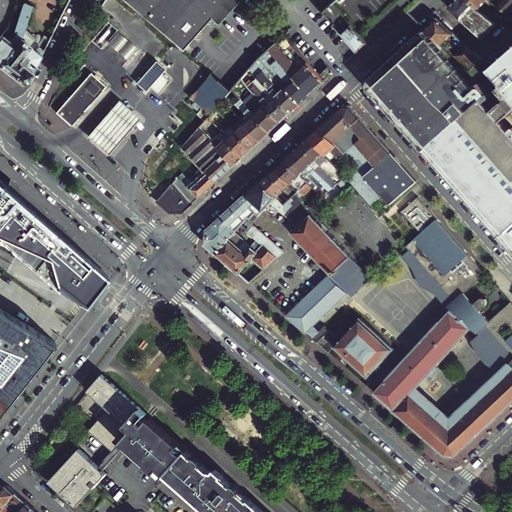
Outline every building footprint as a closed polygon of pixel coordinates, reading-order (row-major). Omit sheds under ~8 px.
[(163,36),(182,52),(208,22),(200,15),(182,0),(121,0),(137,13),(163,36)] [(182,0),(200,15),(208,22),(210,20),(214,15),(210,12),(213,9),(220,0),(182,0)] [(217,26),(224,19),(239,0),(220,0),(213,9),(210,12),(214,15),(210,20),(217,26)] [(471,28),(485,14),(478,9),(467,0),(456,0),(449,8),(471,28)] [(487,0),(467,0),(478,9),(487,0)] [(507,13),(511,8),(511,4),(506,0),(502,0),(498,6),(507,13)] [(0,39),(0,63),(1,64),(22,38),(26,28),(28,22),(34,5),(26,2),(25,3),(24,7),(16,31),(18,33),(10,42),(3,36),(0,39)] [(471,28),(483,38),(497,24),(485,14),(471,28)] [(457,39),(459,37),(444,24),(438,18),(428,27),(444,43),(448,39),(453,43),(455,41),(457,42),(459,41),(457,39)] [(92,41),(102,49),(118,31),(108,23),(92,41)] [(511,127),(511,129),(503,119),(511,109),(511,49),(491,68),(504,83),(501,85),(509,94),(493,108),(483,96),(492,90),(481,77),(483,75),(474,66),(471,69),(463,62),(455,54),(444,43),(428,27),(370,81),(369,89),(511,249),(511,127)] [(34,72),(33,72),(35,70),(43,55),(32,47),(35,43),(25,35),(29,30),(26,28),(22,38),(1,64),(23,82),(30,80),(34,72)] [(358,51),(367,42),(354,28),(345,37),(348,40),(358,51)] [(109,45),(119,53),(128,42),(119,34),(109,45)] [(290,43),(283,36),(277,42),(283,49),(285,47),(290,43)] [(119,53),(128,62),(138,51),(128,42),(119,53)] [(277,42),(269,49),(276,57),(292,74),(311,95),(325,81),(314,70),(307,62),(303,66),(299,70),(296,67),(297,64),(283,49),(277,42)] [(307,62),(290,43),(285,47),(303,66),(307,62)] [(455,54),(463,62),(475,51),(466,44),(455,54)] [(471,69),(474,66),(483,58),(475,51),(463,62),(471,69)] [(292,74),(276,57),(266,66),(271,71),(293,95),(301,103),(311,95),(292,74)] [(249,68),(260,79),(272,92),(285,106),(291,113),(301,103),(293,95),(271,71),(266,66),(259,58),(249,68)] [(147,93),(151,88),(162,75),(163,74),(155,66),(146,76),(138,85),(147,93)] [(58,113),(73,126),(107,88),(91,74),(69,99),(67,97),(64,101),(66,103),(58,113)] [(151,88),(159,96),(171,83),(162,75),(151,88)] [(216,110),(224,100),(230,93),(211,76),(191,99),(195,103),(210,116),(216,110)] [(248,85),(242,79),(233,90),(271,131),(281,122),(248,85)] [(281,122),(291,113),(285,106),(272,92),(268,95),(254,80),(248,85),(281,122)] [(271,131),(233,90),(230,93),(224,100),(230,107),(235,102),(244,112),(250,118),(245,122),(261,140),(271,131)] [(222,116),(230,107),(224,100),(216,110),(222,116)] [(110,155),(133,128),(141,119),(121,101),(111,113),(90,137),(110,155)] [(209,118),(210,116),(195,103),(193,106),(195,108),(194,109),(199,114),(197,116),(204,123),(209,118)] [(360,141),(372,130),(357,113),(351,105),(343,105),(335,113),(355,136),(360,141)] [(511,109),(503,119),(511,129),(511,127),(511,109)] [(214,123),(222,116),(216,110),(210,116),(209,118),(214,123)] [(239,117),(245,122),(250,118),(244,112),(239,117)] [(231,117),(240,127),(236,131),(252,149),(261,140),(245,122),(239,117),(235,113),(231,117)] [(348,142),(355,136),(335,113),(328,120),(348,142)] [(235,165),(244,156),(219,128),(214,123),(209,118),(204,123),(204,124),(222,143),(218,147),(225,154),(235,165)] [(341,149),(348,142),(328,120),(320,126),(341,149)] [(218,147),(222,143),(204,124),(200,127),(218,147)] [(244,156),(252,149),(236,131),(231,135),(222,125),(219,128),(244,156)] [(357,167),(341,149),(320,126),(309,137),(326,155),(331,150),(341,161),(336,166),(346,177),(357,167)] [(225,154),(218,147),(200,127),(183,147),(203,169),(206,172),(208,170),(225,154)] [(356,144),(363,151),(379,137),(372,130),(360,141),(356,144)] [(309,137),(301,144),(316,161),(320,158),(324,162),(333,171),(329,175),(338,184),(346,177),(336,166),(326,155),(309,137)] [(361,165),(365,162),(369,158),(385,144),(379,137),(363,151),(366,155),(362,158),(359,154),(354,158),(360,164),(361,165)] [(311,165),(316,161),(301,144),(292,152),(329,193),(333,189),(311,165)] [(359,154),(363,151),(356,144),(352,147),(359,154)] [(377,167),(393,153),(385,144),(369,158),(377,167)] [(354,158),(359,154),(352,147),(348,151),(354,158)] [(336,166),(341,161),(331,150),(326,155),(336,166)] [(329,193),(292,152),(283,161),(308,187),(312,191),(321,198),(322,199),(329,193)] [(361,165),(360,164),(357,167),(346,177),(352,183),(370,204),(382,194),(390,204),(410,186),(417,180),(393,153),(377,167),(373,170),(368,174),(361,165)] [(208,170),(217,181),(235,165),(225,154),(208,170)] [(321,166),(324,162),(320,158),(316,161),(321,166)] [(300,194),(308,187),(283,161),(276,168),(300,194)] [(338,184),(329,175),(321,166),(316,161),(311,165),(333,189),(338,184)] [(368,174),(373,170),(365,162),(361,165),(368,174)] [(293,200),(300,194),(276,168),(269,174),(293,201),(293,200)] [(189,186),(200,197),(217,181),(208,170),(206,172),(203,169),(191,181),(189,186)] [(193,203),(200,197),(189,186),(191,181),(184,174),(175,183),(193,203)] [(285,208),(293,201),(269,174),(261,182),(285,208)] [(0,179),(0,242),(27,250),(68,286),(91,260),(47,220),(0,179)] [(293,201),(285,208),(261,182),(250,192),(268,207),(272,203),(284,216),(294,208),(292,205),(295,202),(293,200),(293,201)] [(183,212),(193,203),(175,183),(158,201),(171,213),(183,212)] [(300,194),(305,199),(312,191),(308,187),(300,194)] [(264,211),(268,207),(250,192),(246,195),(264,211)] [(214,251),(228,237),(240,224),(242,222),(243,224),(255,213),(258,216),(264,211),(246,195),(239,202),(207,231),(207,244),(214,251)] [(402,210),(407,216),(423,202),(418,196),(402,210)] [(407,216),(413,223),(429,209),(423,202),(407,216)] [(413,223),(420,231),(436,216),(429,209),(413,223)] [(332,274),(351,257),(306,210),(285,227),(332,274)] [(245,229),(252,222),(258,216),(255,213),(243,224),(242,222),(240,224),(245,229)] [(419,233),(425,240),(442,224),(436,216),(420,231),(421,232),(419,233)] [(276,256),(283,249),(252,222),(245,229),(255,238),(276,256)] [(425,240),(431,247),(449,231),(442,224),(425,240)] [(431,247),(437,254),(455,238),(449,231),(431,247)] [(450,268),(443,261),(437,254),(431,247),(425,240),(419,233),(412,239),(417,245),(423,252),(429,258),(435,265),(441,272),(446,278),(452,285),(458,291),(473,277),(472,275),(462,283),(456,276),(450,268)] [(255,261),(264,269),(276,256),(255,238),(243,251),(228,237),(214,251),(239,273),(250,261),(252,263),(255,261)] [(437,254),(443,261),(461,245),(455,238),(437,254)] [(406,245),(410,251),(417,245),(412,239),(406,245)] [(416,258),(423,252),(417,245),(410,251),(416,258)] [(443,261),(450,268),(468,253),(461,245),(443,261)] [(108,275),(91,260),(68,286),(27,250),(23,255),(57,286),(58,285),(87,303),(108,275)] [(422,264),(429,258),(423,252),(416,258),(422,264)] [(450,268),(456,276),(474,260),(468,253),(450,268)] [(317,325),(336,306),(348,295),(349,296),(361,285),(369,276),(351,257),(332,274),(287,315),(308,334),(317,325)] [(428,271),(435,265),(429,258),(422,264),(428,271)] [(462,283),(472,275),(481,267),(474,260),(456,276),(462,283)] [(434,278),(441,272),(435,265),(428,271),(434,278)] [(464,292),(476,282),(486,273),(481,267),(472,275),(473,277),(458,291),(451,297),(454,301),(464,292)] [(439,284),(446,278),(441,272),(434,278),(439,284)] [(349,296),(352,299),(372,279),(369,276),(361,285),(349,296)] [(445,291),(452,285),(446,278),(439,284),(445,291)] [(451,297),(458,291),(452,285),(445,291),(451,297)] [(454,301),(449,306),(453,309),(458,314),(461,310),(468,317),(469,318),(466,321),(472,327),(473,327),(477,331),(485,323),(488,320),(485,316),(480,309),(485,305),(487,303),(487,302),(486,299),(484,297),(481,297),(479,298),(474,303),(464,292),(454,301)] [(491,330),(511,311),(511,301),(511,300),(488,320),(485,323),(491,330)] [(0,307),(0,412),(40,361),(55,342),(0,307)] [(456,456),(501,414),(511,403),(511,370),(500,382),(472,408),(451,429),(428,408),(412,394),(434,369),(459,343),(473,327),(472,327),(466,321),(465,320),(458,314),(453,309),(375,393),(446,455),(456,456)] [(465,320),(468,317),(461,310),(458,314),(465,320)] [(500,341),(511,330),(511,311),(491,330),(500,341)] [(368,377),(385,360),(395,349),(361,318),(341,340),(335,346),(368,377)] [(479,333),(483,337),(491,330),(485,323),(477,331),(479,333)] [(314,339),(322,345),(333,333),(332,331),(329,324),(323,330),(314,339)] [(308,334),(314,339),(323,330),(317,325),(308,334)] [(494,347),(500,341),(491,330),(483,337),(494,347)] [(511,349),(511,330),(500,341),(509,352),(511,349)] [(330,352),(335,346),(341,340),(333,333),(322,345),(330,352)] [(499,373),(509,361),(504,356),(494,347),(483,337),(479,333),(471,341),(499,373)] [(504,356),(509,352),(500,341),(494,347),(504,356)] [(472,408),(500,382),(511,370),(511,363),(509,361),(499,373),(495,376),(496,377),(451,418),(422,393),(464,347),(459,343),(434,369),(412,394),(428,408),(451,429),(472,408)] [(155,475),(161,468),(167,473),(188,449),(150,416),(145,422),(141,419),(147,413),(106,377),(99,378),(92,387),(114,406),(111,409),(109,408),(90,430),(115,451),(126,438),(130,441),(124,448),(155,475)] [(188,449),(167,473),(188,491),(186,492),(198,502),(199,501),(211,511),(266,511),(217,468),(215,470),(211,469),(188,449)] [(81,451),(51,484),(74,505),(81,498),(74,492),(98,466),(81,451)] [(88,482),(101,468),(98,466),(74,492),(81,498),(92,486),(88,482)] [(92,486),(105,472),(101,468),(88,482),(92,486)] [(21,511),(28,504),(8,485),(1,486),(0,486),(0,501),(14,511),(21,511)] [(14,511),(0,501),(0,511),(14,511)]
